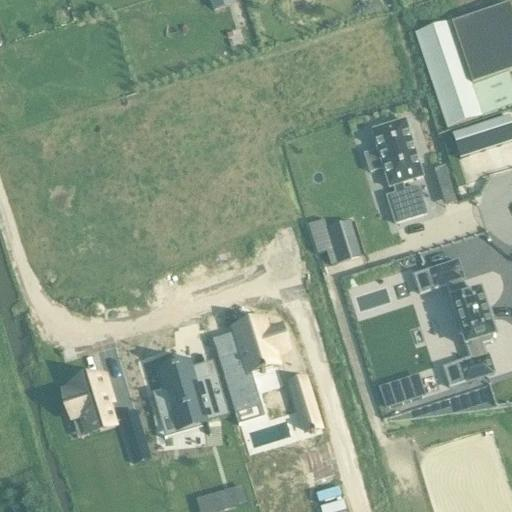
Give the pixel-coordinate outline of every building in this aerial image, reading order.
[(222,0),(209,0),(212,8),(224,4),(222,0)] [(511,11),(510,5),(416,37),(448,130),(483,118),(472,86),(510,73),(511,72),(511,11)] [(511,78),(510,73),(472,86),(483,118),(511,108),(511,78)] [(511,124),(510,119),(453,138),(460,161),(511,143),(511,124)] [(378,153),(365,157),(371,174),(384,171),(390,190),(394,189),(397,196),(387,199),(396,226),(426,217),(418,190),(404,194),(402,187),(423,180),(405,123),(372,134),(378,153)] [(321,230),(311,233),(313,241),(312,242),(316,256),(333,251),(337,266),(351,262),(340,227),(327,231),(328,237),(323,238),(321,230)] [(458,264),(414,278),(420,296),(447,288),(455,315),(452,316),(459,337),(462,336),(471,363),(444,372),(450,390),(494,376),(489,358),(487,359),(483,348),(493,344),(492,341),(496,339),(481,293),(477,294),(475,291),(465,294),(462,282),(464,282),(458,264)] [(241,356),(219,362),(235,414),(259,406),(249,377),(278,368),(275,356),(289,352),(282,329),(281,328),(280,329),(268,333),(265,323),(264,322),(234,332),(241,356)] [(162,394),(152,396),(159,420),(170,416),(172,416),(177,434),(201,427),(206,425),(207,427),(210,438),(211,437),(208,427),(208,425),(211,424),(230,419),(218,378),(196,384),(190,363),(190,362),(188,362),(188,363),(189,366),(160,375),(165,393),(163,393),(162,394)] [(73,391),(64,394),(72,423),(82,420),(87,438),(115,429),(109,409),(100,380),(72,389),(73,391)] [(301,419),(306,434),(310,432),(311,436),(315,435),(314,431),(317,430),(317,431),(321,430),(306,381),(291,386),(301,419)] [(423,399),(417,381),(381,393),(387,411),(423,399)] [(136,415),(121,420),(135,467),(151,462),(136,415)] [(232,491),(236,508),(247,505),(242,488),(232,491)]
